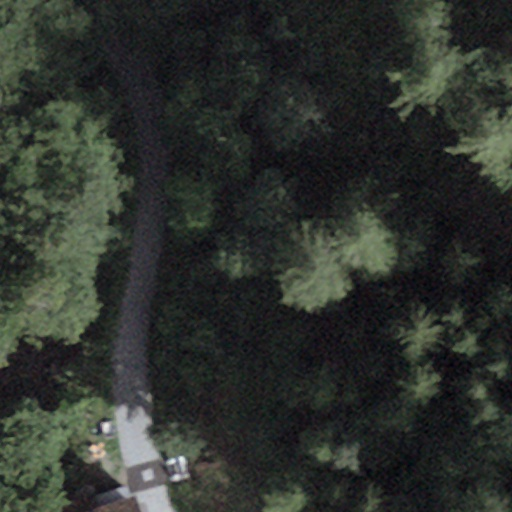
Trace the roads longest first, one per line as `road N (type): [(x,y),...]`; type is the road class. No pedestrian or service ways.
road 1 (unclassified): [(153,511),(130,436),(128,362),(161,141),(154,107),(88,0)]
road 2 (track): [(258,511),(248,402),(276,285),(331,167),(356,0)]
